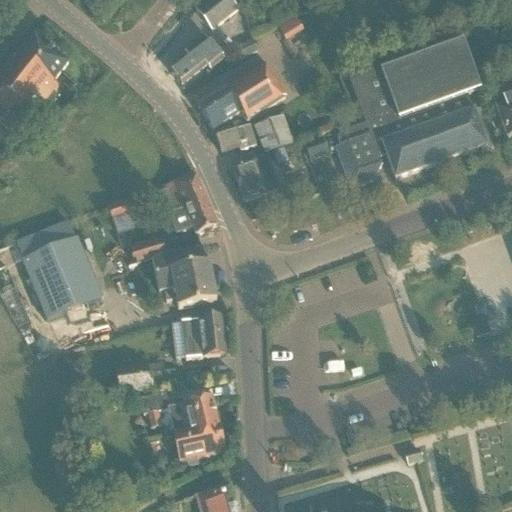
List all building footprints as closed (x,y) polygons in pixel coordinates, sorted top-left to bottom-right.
[(212,0),(196,13),(211,33),(237,13),(227,0),(212,0)] [(53,82),(67,66),(32,37),(16,56),(12,53),(0,67),(0,125),(15,138),(58,86),(53,82)] [(222,61),(204,38),(184,54),(188,58),(170,74),(181,88),(206,68),(209,72),(222,61)] [(257,54),(252,41),(233,48),(238,61),(257,54)] [(463,46),(379,76),(377,71),(346,82),(363,127),(336,137),(337,139),(337,141),(340,149),(337,150),(351,190),(375,181),(374,179),(378,170),(381,169),(377,159),(385,156),(394,183),(486,150),(473,113),(472,113),(467,98),(480,93),(463,46)] [(274,80),(275,80),(266,66),(263,66),(226,90),(225,89),(196,108),(212,132),(240,114),(246,123),(286,97),(278,86),(274,80)] [(511,81),(502,86),(508,100),(494,105),(507,142),(511,140),(511,81)] [(300,143),(293,146),(283,119),(254,130),(264,157),(288,148),(295,167),(307,162),(300,143)] [(237,131),(215,138),(220,155),(242,148),(243,152),(255,148),(249,128),(237,132),(237,131)] [(309,163),(326,158),(321,143),(304,148),(309,163)] [(288,162),(284,151),(273,155),(277,166),(288,162)] [(266,196),(278,191),(264,157),(253,161),(254,164),(232,172),(245,204),(266,196)] [(172,186),(161,190),(163,194),(158,195),(165,218),(168,217),(181,212),(205,203),(194,176),(172,185),(172,186)] [(113,225),(140,215),(134,200),(107,210),(113,225)] [(205,203),(181,212),(168,217),(175,235),(192,228),(196,236),(216,228),(205,203)] [(23,264),(34,289),(48,323),(60,318),(67,347),(93,341),(87,312),(60,318),(99,301),(75,243),(23,264)] [(165,258),(161,244),(146,249),(146,246),(128,251),(132,265),(135,265),(136,268),(165,258)] [(152,263),(158,289),(159,295),(165,294),(167,305),(177,303),(179,312),(216,304),(213,289),(214,288),(210,266),(207,266),(204,252),(152,263)] [(226,357),(222,320),(198,323),(198,324),(171,327),(175,363),(226,357)] [(481,320),(466,327),(474,343),(489,336),(481,320)] [(163,366),(147,369),(115,374),(118,395),(150,390),(175,386),(173,372),(164,373),(163,366)] [(165,397),(139,403),(142,417),(169,411),(165,397)] [(178,466),(223,455),(210,403),(167,413),(172,435),(171,435),(178,466)] [(150,431),(160,429),(158,415),(147,417),(150,431)] [(407,467),(419,463),(416,453),(404,457),(407,467)] [(199,511),(236,511),(229,489),(196,499),(199,511)] [(110,511),(105,493),(89,498),(92,511),(110,511)]
